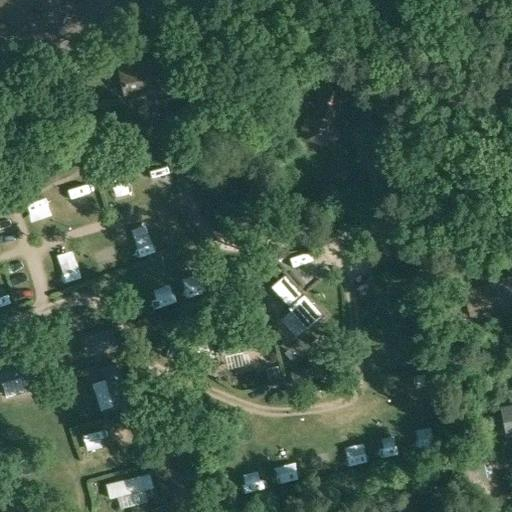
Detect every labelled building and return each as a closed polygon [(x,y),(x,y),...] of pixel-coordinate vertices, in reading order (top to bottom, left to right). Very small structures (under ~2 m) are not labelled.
[(290,33),(274,17),(254,38),(270,55),(290,33)] [(125,97),(169,87),(162,58),(118,67),(125,97)] [(322,78),(316,99),(320,100),(315,115),(307,113),(300,136),(331,145),(337,122),(333,121),(336,109),(341,111),(348,85),(322,78)] [(437,120),(412,119),(411,144),(436,145),(437,120)] [(67,139),(16,166),(30,189),(79,162),(67,139)] [(81,184),(98,180),(95,170),(78,174),(81,184)] [(154,241),(171,235),(165,216),(148,222),(154,241)] [(0,282),(3,294),(17,290),(12,273),(0,276),(0,282)] [(271,287),(291,310),(307,328),(321,316),(285,275),(271,287)] [(511,276),(493,282),(462,291),(470,316),(501,308),(502,311),(511,308),(511,276)] [(92,335),(97,352),(116,346),(110,330),(92,335)] [(118,360),(105,366),(116,393),(130,388),(118,360)] [(307,382),(304,369),(290,372),(293,385),(307,382)] [(134,426),(129,406),(99,414),(104,434),(134,426)] [(507,433),(511,431),(511,406),(502,408),(507,433)] [(122,462),(124,478),(170,473),(168,457),(122,462)]
